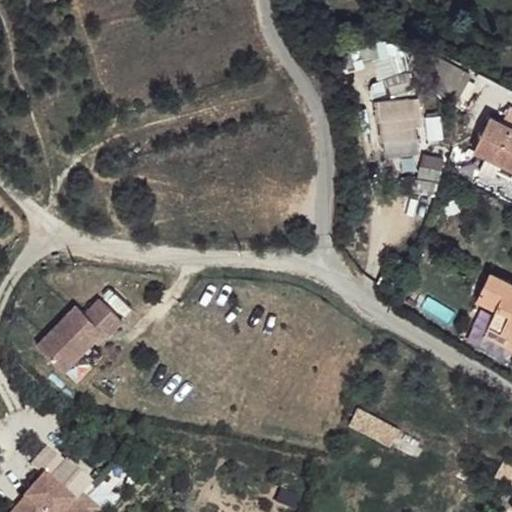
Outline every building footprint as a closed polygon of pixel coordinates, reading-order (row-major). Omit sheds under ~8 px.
[(415,91),(382,94),(385,112),(417,109),(415,91)] [(417,109),(385,112),(386,130),(419,127),(417,109)] [(511,121),(494,113),(477,145),(485,152),(504,159),(511,162),(511,121)] [(419,127),(386,130),(388,146),(420,143),(419,127)] [(504,159),(485,152),(484,159),(500,168),(504,159)] [(511,270),(499,264),(482,295),(491,300),(501,283),(511,289),(511,270)] [(511,289),(501,283),(491,300),(501,305),(492,329),(511,339),(511,289)] [(73,299),(34,339),(61,366),(87,339),(99,327),(104,331),(120,316),(97,293),(82,308),(73,299)] [(369,411),(351,401),(345,414),(361,423),(369,411)] [(81,511),(71,502),(89,483),(65,461),(64,462),(55,455),(38,473),(42,477),(9,511),(81,511)] [(511,471),(511,463),(499,458),(493,472),(507,479),(511,471)]
